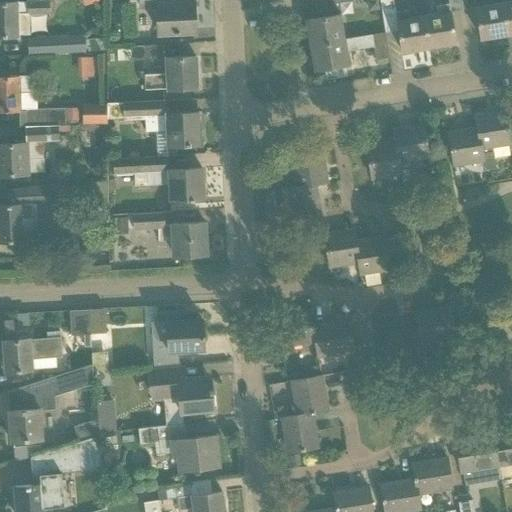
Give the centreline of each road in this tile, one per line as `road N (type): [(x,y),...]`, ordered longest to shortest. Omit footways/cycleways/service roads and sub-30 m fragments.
road 1 (residential): [(359,294),(419,287),(421,276),(411,217),(361,209),(347,192),(332,103)]
road 2 (residential): [(0,296),(245,282)]
road 3 (residential): [(258,480),(245,282)]
road 4 (residential): [(357,464),(423,434),(431,415),(511,374)]
road 5 (residential): [(332,103),(511,74)]
road 6 (residential): [(357,464),(344,393),(369,355),(359,294)]
road 7 (residential): [(245,282),(236,117)]
